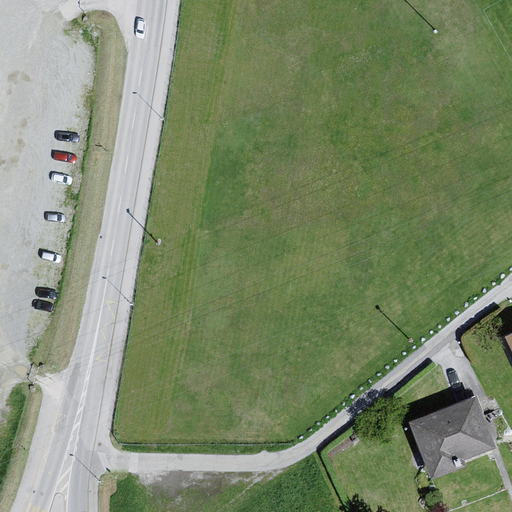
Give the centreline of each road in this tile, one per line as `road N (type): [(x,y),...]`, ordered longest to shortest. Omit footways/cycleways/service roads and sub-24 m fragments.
road 1 (unclassified): [(78,456),(278,463),(511,288)]
road 2 (tertiary): [(92,353),(149,0)]
